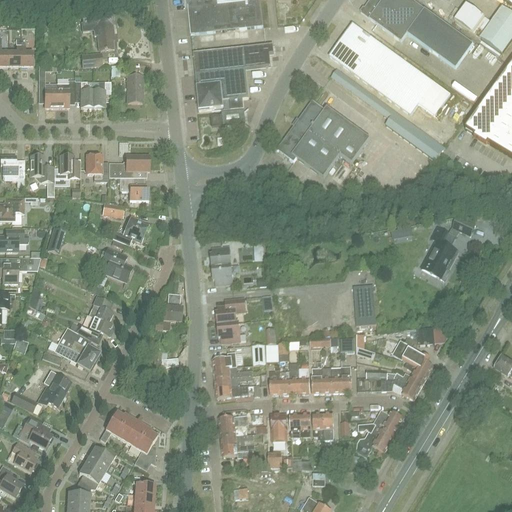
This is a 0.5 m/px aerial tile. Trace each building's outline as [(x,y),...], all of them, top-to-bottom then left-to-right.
[(186,0),(191,37),(215,35),(247,31),(253,30),(263,29),(260,1),(259,0),(186,0)] [(400,44),(406,36),(455,71),(473,47),(424,11),(408,0),(370,0),(360,14),(369,21),(400,44)] [(511,0),(500,0),(511,8),(511,0)] [(511,16),(502,9),(491,24),(465,6),(454,22),(501,56),(511,41),(511,16)] [(112,12),(81,16),(82,28),(97,27),(99,52),(100,52),(113,51),(112,40),(113,39),(112,25),(114,25),(112,12)] [(409,118),(418,107),(434,119),(449,98),(391,55),(352,26),(334,51),(329,58),(382,97),(409,118)] [(20,70),(20,45),(16,45),(16,55),(8,55),(8,70),(20,70)] [(25,55),(25,45),(20,45),(20,70),(33,70),(33,55),(25,55)] [(0,70),(8,70),(8,55),(1,55),(1,48),(0,47),(0,70)] [(265,49),(243,51),(193,56),(198,107),(199,114),(220,112),(221,114),(223,114),(244,112),(243,102),(249,101),(245,71),(271,69),(269,56),(274,56),(273,48),(265,49)] [(83,70),(102,68),(101,59),(101,56),(81,59),(83,70)] [(473,136),(475,138),(474,140),(486,147),(488,145),(490,146),(490,147),(511,160),(511,65),(465,132),(473,137),(473,136)] [(38,80),(38,84),(45,84),(45,74),(56,74),(56,70),(43,69),(38,69),(38,80)] [(110,80),(119,80),(119,71),(110,71),(110,80)] [(127,96),(127,105),(142,105),(142,79),(137,79),(132,79),(132,71),(119,71),(119,80),(127,80),(127,96)] [(438,157),(443,150),(379,102),(337,71),(331,78),(386,118),(392,123),(389,127),(435,161),(438,157)] [(68,87),(56,87),(56,111),(68,111),(68,108),(68,95),(74,95),(74,85),(74,83),(68,83),(68,87)] [(44,111),(56,111),(56,87),(45,87),(45,84),(38,84),(38,95),(44,95),(44,107),(44,111)] [(80,85),(74,85),(74,95),(80,95),(80,105),(80,111),(92,111),(92,94),(87,94),(87,85),(80,85)] [(87,85),(87,94),(92,94),(104,94),(104,85),(92,85),(87,85)] [(92,94),(92,111),(104,111),(104,105),(104,96),(110,96),(111,85),(104,85),(104,94),(92,94)] [(68,95),(68,108),(74,108),(74,105),(80,105),(80,95),(74,95),(68,95)] [(313,104),(300,122),(297,120),(295,124),(292,127),(295,129),(286,142),(284,141),(276,152),(287,159),(293,164),(296,160),(323,180),(340,157),(352,166),(370,141),(327,110),(325,112),(313,104)] [(221,119),(222,130),(222,131),(242,129),(245,129),(245,122),(244,115),(221,117),(221,119)] [(222,130),(221,119),(210,120),(211,131),(222,130)] [(109,176),(101,176),(101,165),(101,159),(98,159),(96,157),(92,157),(90,159),(87,159),(87,175),(87,177),(94,177),(94,183),(95,185),(107,185),(107,190),(109,190),(109,181),(109,176)] [(4,183),(11,183),(17,183),(17,190),(24,190),(24,173),(17,173),(17,169),(16,169),(16,164),(16,159),(8,159),(8,158),(3,158),(3,159),(0,158),(0,169),(2,170),(2,178),(2,182),(4,183)] [(30,169),(30,177),(30,181),(34,181),(39,186),(47,186),(54,186),(54,172),(54,170),(44,170),(44,159),(30,159),(30,169)] [(69,181),(80,181),(80,173),(80,163),(74,163),(74,159),(72,159),(60,159),(60,176),(59,176),(58,181),(69,181)] [(141,181),(141,174),(146,174),(148,174),(148,159),(126,159),(126,167),(109,167),(109,176),(109,181),(117,181),(119,181),(141,181)] [(17,173),(24,173),(24,169),(24,164),(16,164),(16,169),(17,169),(17,173)] [(69,190),(69,181),(58,181),(59,176),(57,176),(57,172),(54,172),(54,186),(54,190),(69,190)] [(119,181),(117,181),(117,186),(119,186),(119,194),(129,194),(129,204),(130,204),(143,204),(148,204),(148,194),(146,193),(145,188),(144,188),(144,181),(141,181),(119,181)] [(80,202),(80,197),(80,191),(71,191),(71,197),(71,201),(80,202)] [(0,224),(11,225),(14,225),(14,217),(21,217),(24,217),(24,205),(24,201),(8,201),(8,209),(4,209),(0,208),(0,224)] [(104,207),(102,218),(122,221),(123,214),(124,210),(108,207),(104,207)] [(11,225),(11,228),(21,227),(21,217),(14,217),(14,225),(11,225)] [(140,246),(141,245),(143,246),(145,239),(144,238),(148,229),(139,225),(141,223),(131,219),(123,238),(121,243),(127,245),(128,241),(132,242),(140,246)] [(457,219),(452,230),(471,239),(476,228),(457,219)] [(410,230),(391,235),(393,241),(412,236),(410,230)] [(455,253),(451,250),(443,246),(449,236),(438,230),(432,240),(437,243),(421,271),(444,283),(448,274),(443,272),(449,261),(450,261),(455,253)] [(53,231),(46,254),(58,257),(65,234),(53,231)] [(5,233),(5,240),(0,239),(0,254),(5,254),(18,254),(18,247),(27,247),(27,239),(23,239),(23,233),(5,233)] [(129,250),(132,242),(128,241),(127,245),(121,243),(123,238),(116,235),(112,243),(124,248),(129,250)] [(124,248),(112,243),(110,247),(123,252),(124,248)] [(212,270),(230,268),(229,249),(212,251),(212,257),(210,257),(212,270)] [(123,267),(126,260),(121,258),(108,252),(102,267),(108,270),(105,277),(107,278),(125,286),(131,271),(123,267)] [(20,261),(20,267),(17,267),(0,266),(0,278),(2,279),(2,286),(17,286),(17,274),(26,274),(26,267),(33,267),(33,261),(30,261),(20,261)] [(26,267),(26,274),(37,274),(38,270),(41,263),(41,261),(33,261),(33,267),(26,267)] [(230,268),(212,270),(213,282),(215,282),(215,288),(232,286),(230,268)] [(106,281),(97,277),(93,286),(103,289),(106,281)] [(34,288),(40,289),(42,290),(45,282),(42,281),(37,280),(34,288)] [(390,328),(401,290),(382,285),(371,323),(390,328)] [(103,289),(93,286),(90,294),(100,298),(103,289)] [(27,309),(28,309),(35,313),(40,294),(33,290),(30,297),(29,303),(27,309)] [(8,312),(8,306),(14,306),(14,297),(0,296),(0,326),(0,327),(0,312),(8,312)] [(173,311),(174,298),(168,297),(167,310),(164,310),(162,333),(170,334),(171,325),(172,316),(174,317),(174,311),(173,311)] [(172,316),(171,325),(181,326),(182,311),(179,311),(180,298),(174,298),(173,311),(174,311),(174,317),(172,316)] [(91,321),(108,328),(112,317),(108,315),(112,307),(96,300),(92,308),(93,309),(88,320),(91,321)] [(236,325),(235,317),(245,316),(244,301),(225,303),(225,308),(224,308),(225,313),(223,314),(216,315),(217,328),(236,326),(236,325)] [(45,318),(35,313),(28,309),(25,316),(41,324),(45,318)] [(78,329),(74,336),(91,345),(97,348),(99,342),(102,339),(106,340),(107,339),(108,340),(110,340),(112,334),(112,333),(110,332),(111,330),(108,328),(91,321),(87,331),(79,327),(78,329)] [(239,337),(238,325),(236,325),(236,326),(217,328),(218,340),(220,340),(221,346),(245,343),(245,337),(239,337)] [(99,356),(88,350),(91,345),(74,336),(66,331),(57,346),(72,352),(94,365),(95,366),(98,361),(97,360),(99,356)] [(416,332),(417,348),(434,347),(433,331),(416,332)] [(16,342),(17,342),(19,333),(3,333),(3,338),(3,342),(16,342)] [(356,342),(356,350),(364,352),(364,336),(356,337),(356,342)] [(340,342),(340,355),(354,355),(354,341),(340,342)] [(17,342),(16,342),(15,347),(12,353),(24,357),(28,345),(17,342)] [(72,352),(57,346),(53,354),(77,367),(89,374),(91,370),(93,371),(95,366),(94,365),(72,352)] [(279,346),(278,346),(278,348),(266,348),(266,366),(278,366),(278,356),(278,355),(279,355),(279,346)] [(279,355),(288,354),(287,346),(279,346),(279,355)] [(266,366),(266,348),(266,347),(262,347),(261,347),(252,348),(253,368),(261,367),(261,368),(266,368),(266,366)] [(166,355),(167,349),(156,348),(151,377),(159,378),(161,363),(162,355),(166,355)] [(372,362),(374,355),(364,352),(356,350),(357,357),(372,362)] [(428,378),(433,369),(427,366),(429,361),(409,350),(402,363),(407,366),(428,378)] [(59,368),(61,362),(44,355),(41,362),(59,368)] [(227,356),(228,362),(213,363),(213,367),(214,373),(236,370),(237,370),(236,355),(227,356)] [(511,363),(502,358),(494,371),(508,380),(509,378),(511,379),(511,363)] [(161,363),(161,371),(178,369),(177,361),(161,363)] [(322,371),(321,371),(321,365),(317,365),(317,371),(312,371),(312,396),(322,396),(322,371)] [(8,367),(0,366),(0,375),(1,376),(5,377),(8,368),(8,367)] [(424,386),(428,378),(407,366),(404,370),(413,375),(411,379),(424,386)] [(275,368),(275,375),(270,375),(271,398),(280,397),(280,392),(280,375),(279,368),(275,368)] [(214,373),(215,382),(238,380),(253,379),(252,373),(237,374),(236,370),(214,373)] [(342,395),(342,392),(341,370),(331,371),(332,392),(332,396),(342,395)] [(352,395),(351,392),(351,370),(341,370),(342,392),(342,395),(352,395)] [(300,397),(310,397),(309,371),(299,372),(299,374),(300,392),(300,397)] [(332,396),(332,392),(331,371),(322,371),(322,396),(332,396)] [(387,382),(387,374),(366,373),(366,381),(369,382),(375,382),(381,382),(387,382)] [(43,386),(47,389),(37,405),(46,410),(48,407),(53,411),(56,412),(65,399),(61,396),(68,384),(50,374),(43,386)] [(300,397),(300,392),(299,374),(289,375),(290,392),(290,397),(300,397)] [(290,397),(290,392),(289,375),(285,375),(280,376),(280,375),(280,392),(280,397),(290,397)] [(395,381),(402,386),(404,386),(419,395),(424,386),(411,379),(405,376),(403,380),(397,376),(394,381),(395,381)] [(238,390),(239,390),(238,384),(253,382),(253,379),(238,380),(215,382),(215,392),(238,390)] [(394,382),(387,382),(381,382),(381,394),(392,394),(392,392),(394,382)] [(401,396),(414,403),(419,395),(404,386),(402,386),(400,390),(404,391),(401,396)] [(260,399),(260,398),(261,398),(261,390),(259,390),(259,388),(248,389),(239,390),(238,390),(215,392),(216,402),(232,400),(232,399),(248,397),(248,394),(254,394),(254,399),(260,399)] [(493,390),(490,399),(500,403),(503,393),(493,390)] [(37,405),(16,394),(11,406),(32,417),(37,405)] [(9,398),(3,395),(0,401),(6,404),(9,398)] [(4,405),(0,413),(0,431),(2,432),(14,410),(4,405)] [(378,418),(399,429),(404,421),(391,414),(389,418),(381,413),(378,418)] [(347,414),(341,415),(341,426),(347,425),(347,419),(359,418),(359,415),(359,414),(353,414),(347,414)] [(125,446),(136,427),(127,422),(116,415),(99,443),(104,446),(110,437),(125,446)] [(324,443),(322,416),(313,417),(314,432),(314,440),(318,439),(318,443),(324,443)] [(324,443),(334,442),(332,416),(322,416),(324,443)] [(287,445),(287,441),(286,417),(271,418),(272,446),(287,445)] [(291,440),(301,440),(300,417),(290,417),(291,440)] [(300,417),(301,440),(310,440),(310,417),(300,417)] [(219,431),(246,428),(248,428),(252,427),(252,428),(263,427),(262,418),(252,418),(252,425),(248,425),(247,419),(233,420),(218,421),(219,431)] [(394,438),(399,429),(378,418),(375,423),(373,426),(394,438)] [(52,440),(47,438),(50,432),(29,421),(17,442),(28,448),(30,445),(45,453),(52,440)] [(349,425),(347,425),(341,426),(341,441),(349,441),(349,425)] [(358,435),(363,435),(365,433),(366,432),(368,434),(368,435),(389,447),(394,438),(373,426),(371,428),(358,428),(358,435)] [(146,475),(151,467),(154,469),(155,449),(151,449),(157,440),(147,434),(136,427),(125,446),(141,455),(134,467),(146,475)] [(220,441),(247,438),(246,428),(219,431),(220,441)] [(384,455),(389,447),(368,435),(365,441),(359,442),(357,446),(370,453),(372,449),(384,455)] [(221,450),(236,449),(236,445),(253,443),(253,437),(247,438),(220,441),(221,450)] [(351,452),(350,443),(339,444),(340,453),(351,452)] [(24,458),(28,451),(17,445),(11,456),(18,460),(13,468),(30,477),(37,465),(32,462),(24,458)] [(236,449),(221,450),(222,460),(237,459),(237,455),(254,453),(254,447),(236,449)] [(36,456),(28,451),(24,458),(32,462),(36,456)] [(104,451),(101,455),(94,451),(92,455),(94,456),(94,457),(110,467),(113,462),(116,458),(104,451)] [(94,456),(92,455),(86,464),(105,476),(110,467),(94,457),(94,456)] [(292,460),(282,460),(281,455),(267,455),(268,471),(292,470),(292,463),(292,460)] [(353,456),(342,455),(341,471),(352,472),(353,456)] [(255,457),(243,458),(244,468),(256,467),(255,457)] [(313,474),(312,466),(312,460),(309,460),(309,464),(301,464),(301,473),(303,473),(313,474)] [(325,474),(337,474),(337,462),(325,462),(325,466),(325,474)] [(292,470),(301,473),(301,464),(301,463),(292,463),(292,470)] [(105,476),(86,464),(81,473),(83,475),(84,474),(100,484),(105,476)] [(105,476),(110,479),(116,470),(110,467),(105,476)] [(14,502),(22,490),(16,486),(9,482),(13,475),(2,469),(0,472),(0,501),(2,502),(3,501),(6,496),(14,502)] [(83,475),(81,473),(78,478),(82,480),(78,486),(82,488),(82,492),(90,493),(95,493),(97,489),(100,484),(84,474),(83,475)] [(312,489),(325,489),(325,474),(313,474),(312,489)] [(16,477),(13,475),(9,482),(16,486),(20,479),(16,477)] [(100,484),(105,487),(110,479),(105,476),(100,484)] [(135,498),(154,499),(154,488),(139,487),(139,481),(133,481),(133,488),(135,488),(135,498)] [(68,496),(68,501),(70,501),(70,502),(89,503),(90,493),(82,492),(82,488),(78,486),(75,491),(72,491),(72,496),(68,496)] [(249,500),(249,490),(234,491),(234,501),(249,500)] [(119,497),(114,504),(118,506),(122,499),(119,497)] [(153,510),(154,499),(135,498),(134,509),(153,510)] [(301,511),(328,511),(319,506),(309,500),(301,511)] [(70,502),(70,501),(68,501),(67,511),(75,511),(88,511),(89,503),(70,502)]
